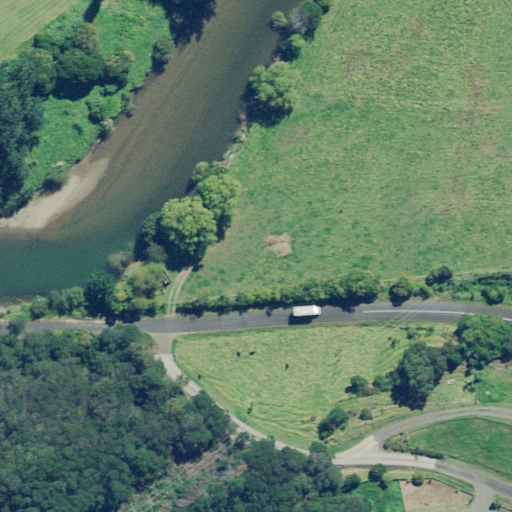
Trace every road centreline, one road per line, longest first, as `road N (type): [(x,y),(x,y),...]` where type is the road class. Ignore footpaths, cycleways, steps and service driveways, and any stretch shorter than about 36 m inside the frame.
road 1 (residential): [(175,321),(178,338),(214,380),(297,443),(439,465),(511,493)]
road 2 (residential): [(511,312),(431,305),(175,321)]
road 3 (residential): [(175,321),(0,327)]
